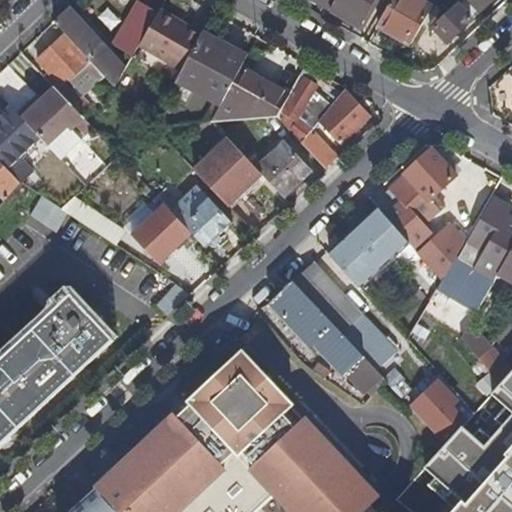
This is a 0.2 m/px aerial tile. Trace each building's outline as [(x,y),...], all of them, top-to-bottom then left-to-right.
[(95,0),(100,9),(119,0),(95,0)] [(360,26),(374,0),(336,0),(331,9),(360,26)] [(427,18),(433,6),(421,0),(392,0),(379,25),(412,43),(427,18)] [(444,0),(439,5),(443,9),(430,21),(448,40),(477,12),(466,0),(444,0)] [(471,0),(480,9),(489,0),(471,0)] [(443,9),(439,5),(437,3),(433,6),(427,18),(430,21),(443,9)] [(125,43),(138,51),(141,46),(161,12),(146,4),(125,43)] [(119,62),(69,7),(55,21),(67,33),(92,61),(105,75),(119,62)] [(111,30),(121,19),(106,7),(97,18),(111,30)] [(141,46),(183,69),(202,35),(203,35),(161,11),(161,12),(141,46)] [(60,92),(92,61),(67,33),(37,60),(49,73),(45,77),(57,88),(60,92)] [(178,79),(223,104),(243,68),(247,60),(202,35),(183,69),(178,79)] [(92,61),(60,92),(79,112),(91,102),(84,94),(105,75),(92,61)] [(321,73),(308,65),(301,76),(317,86),(321,73)] [(290,95),(243,68),(223,104),(212,121),(260,118),(278,116),(290,95)] [(317,86),(301,76),(290,95),(278,116),(293,133),(302,142),(312,126),(299,117),(318,86),(317,86)] [(60,92),(57,88),(24,119),(31,126),(48,144),(68,126),(71,129),(84,117),(79,112),(60,92)] [(370,117),(346,90),(327,112),(320,120),(341,144),(370,117)] [(19,113),(11,104),(0,114),(0,142),(6,149),(31,126),(24,119),(19,113)] [(293,133),(278,116),(260,118),(283,142),(293,133)] [(221,134),(222,133),(212,121),(152,127),(166,141),(207,137),(213,143),(193,161),(208,177),(236,150),(221,134)] [(313,129),(302,142),(326,169),(339,158),(313,129)] [(6,149),(0,142),(0,159),(8,168),(17,160),(6,149)] [(285,144),(258,169),(283,195),(309,170),(285,144)] [(403,202),(387,216),(409,242),(416,249),(427,239),(419,230),(424,225),(420,221),(437,206),(430,199),(456,175),(433,150),(390,188),(403,202)] [(147,169),(165,174),(169,160),(150,155),(147,169)] [(0,192),(6,199),(21,182),(8,168),(0,159),(0,192)] [(28,172),(17,160),(8,168),(21,182),(28,172)] [(41,181),(28,172),(21,182),(35,191),(41,181)] [(166,188),(158,195),(206,246),(232,223),(211,200),(192,217),(166,188)] [(511,205),(511,206),(495,196),(460,258),(469,264),(495,279),(499,273),(511,250),(511,205)] [(100,233),(109,220),(75,198),(63,209),(100,233)] [(441,210),(437,206),(420,221),(424,225),(441,210)] [(361,286),(409,242),(387,216),(380,209),(331,254),(361,286)] [(109,220),(100,233),(118,245),(126,231),(109,220)] [(451,228),(421,255),(443,280),(454,262),(465,243),(451,228)] [(511,250),(499,273),(511,280),(511,250)] [(469,264),(460,258),(457,263),(454,262),(443,280),(441,284),(454,291),(469,264)] [(314,263),(294,282),(371,364),(391,346),(363,315),(362,316),(314,263)] [(371,364),(294,282),(272,303),(317,353),(321,349),(345,375),(349,372),(371,395),(387,381),(383,377),(371,364)] [(418,351),(454,291),(441,284),(408,340),(418,351)] [(171,285),(156,305),(169,315),(185,295),(171,285)] [(0,445),(102,350),(103,351),(114,341),(70,294),(67,296),(65,294),(56,302),(58,305),(0,359),(0,445)] [(492,346),(471,321),(461,338),(479,359),(492,346)] [(391,346),(371,364),(383,377),(387,381),(401,396),(410,389),(392,368),(402,359),(391,346)] [(511,372),(511,368),(492,346),(479,359),(501,385),(511,372)] [(293,404),(242,350),(94,488),(115,511),(254,511),(275,492),(293,511),(363,511),(382,495),(296,401),(293,404)] [(329,368),(317,359),(312,367),(324,375),(329,368)] [(454,509),(451,511),(511,511),(511,372),(501,385),(475,414),(466,424),(446,445),(418,479),(454,509)] [(451,407),(457,401),(439,381),(411,407),(429,426),(446,445),(466,424),(455,412),(451,407)] [(465,403),(460,398),(457,401),(451,407),(455,412),(465,403)] [(475,414),(465,403),(455,412),(466,424),(475,414)] [(115,511),(94,488),(67,511),(115,511)]
